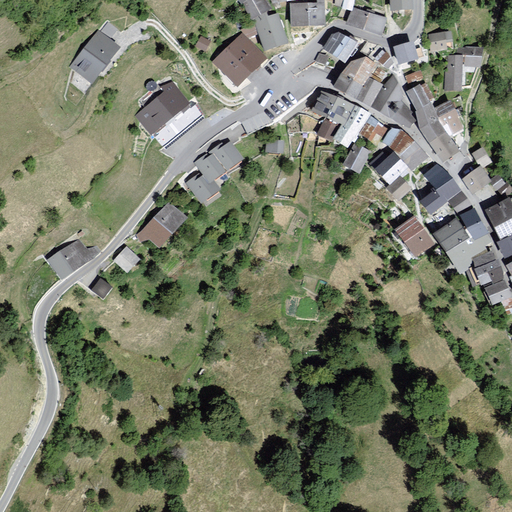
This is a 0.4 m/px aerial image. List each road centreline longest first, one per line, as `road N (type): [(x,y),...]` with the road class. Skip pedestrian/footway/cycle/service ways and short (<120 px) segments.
road 1 (tertiary): [(286,75),(179,162),(132,227),(50,298),(39,325),(54,378),(46,432),(0,502)]
road 2 (residential): [(425,146),(454,171),(498,246),(511,290)]
road 3 (residential): [(286,75),(317,77),(425,146)]
road 4 (tertiary): [(392,42),(331,27),(286,75)]
